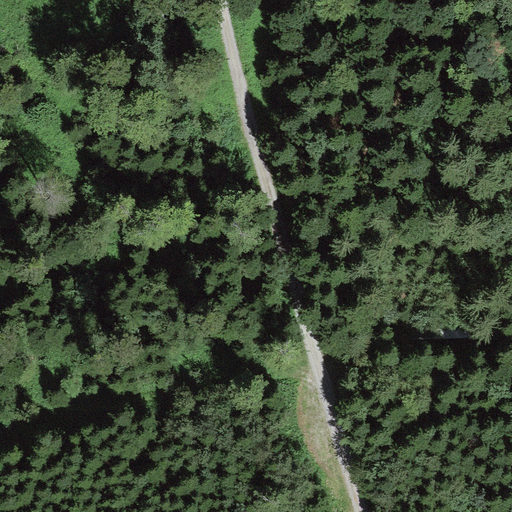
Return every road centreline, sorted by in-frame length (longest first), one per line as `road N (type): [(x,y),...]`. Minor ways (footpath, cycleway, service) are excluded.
road 1 (track): [(219,0),(361,511)]
road 2 (track): [(511,347),(401,349),(319,365)]
road 3 (track): [(375,0),(410,17),(511,36)]
